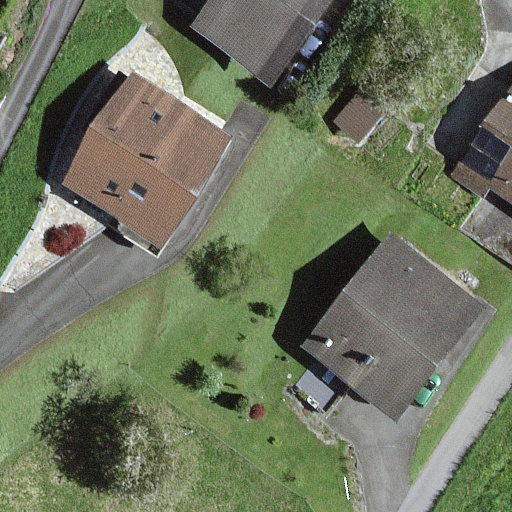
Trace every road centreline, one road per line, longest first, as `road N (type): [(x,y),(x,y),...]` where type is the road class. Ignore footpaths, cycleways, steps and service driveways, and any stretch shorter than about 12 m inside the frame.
road 1 (residential): [(511,360),(411,511)]
road 2 (residential): [(73,0),(0,152)]
